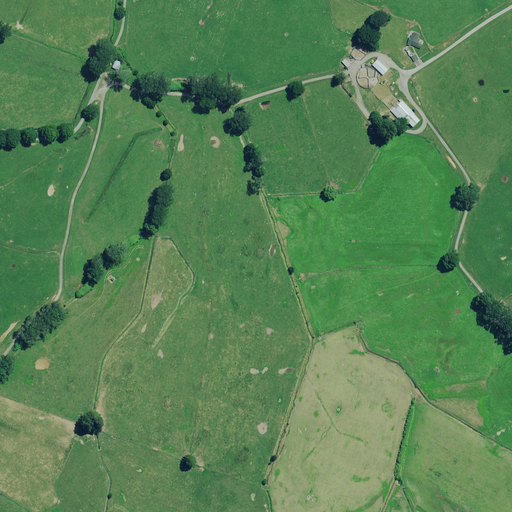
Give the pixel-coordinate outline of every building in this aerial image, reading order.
[(419,35),(413,32),(412,36),(411,35),(410,37),(409,37),(406,44),(409,46),(410,45),(420,49),(421,45),(417,43),(419,40),(417,39),(419,35)] [(408,53),(407,54),(409,57),(410,56),(413,62),(417,59),(414,54),(412,56),(408,50),(407,51),(408,53)] [(350,65),(345,59),(341,62),(347,68),(350,65)] [(387,70),(377,60),(372,65),(382,75),(387,70)] [(399,102),(390,110),(399,121),(403,118),(412,128),(419,121),(414,114),(402,100),(401,101),(399,99),(398,101),(399,102)]
